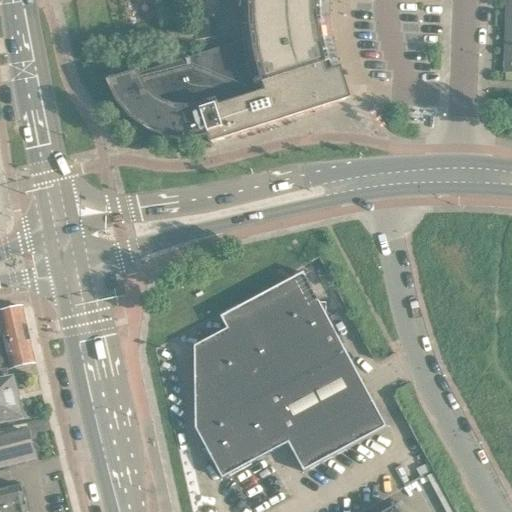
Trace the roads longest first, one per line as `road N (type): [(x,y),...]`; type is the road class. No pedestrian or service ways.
road 1 (secondary): [(463,162),(345,167),(114,210),(55,230)]
road 2 (residential): [(384,191),(415,341),(502,511)]
road 3 (secondary): [(63,269),(187,229),(384,191)]
road 4 (secondary): [(119,511),(63,269)]
road 5 (secondary): [(55,230),(18,0)]
road 6 (residential): [(463,162),(465,0)]
road 7 (secondary): [(384,191),(511,191)]
